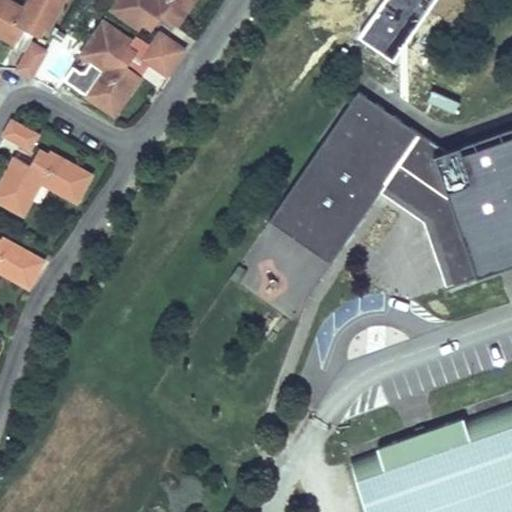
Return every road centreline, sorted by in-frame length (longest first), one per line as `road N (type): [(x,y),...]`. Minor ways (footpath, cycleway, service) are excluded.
road 1 (unclassified): [(511,318),(379,365),(340,391),(319,423),(311,456),(327,511)]
road 2 (residential): [(238,0),(133,151)]
road 3 (residential): [(133,151),(37,97),(18,98),(0,122)]
road 4 (residential): [(50,277),(133,151)]
road 5 (residential): [(0,398),(50,277)]
